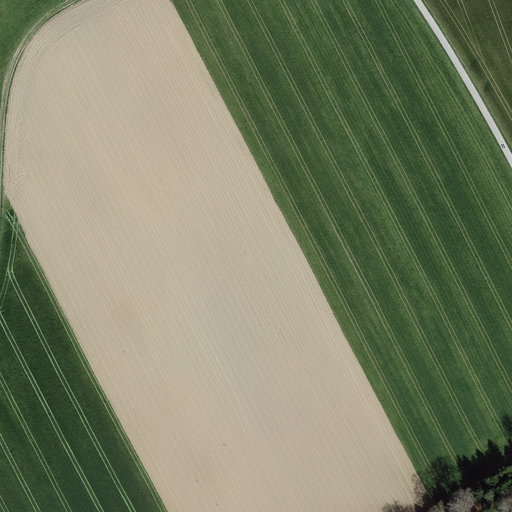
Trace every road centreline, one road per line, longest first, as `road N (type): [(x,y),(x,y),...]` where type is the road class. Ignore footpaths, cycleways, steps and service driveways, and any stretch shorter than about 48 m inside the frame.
road 1 (unclassified): [(511,159),(416,0)]
road 2 (track): [(84,0),(51,14),(13,61),(0,120)]
